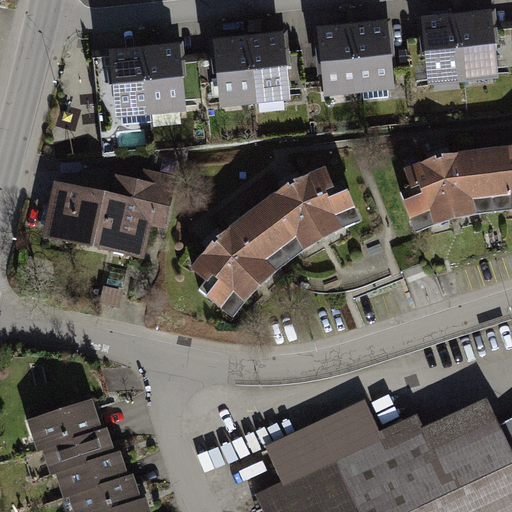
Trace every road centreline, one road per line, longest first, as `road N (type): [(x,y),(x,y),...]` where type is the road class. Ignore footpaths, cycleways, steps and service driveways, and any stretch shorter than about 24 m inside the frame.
road 1 (residential): [(511,304),(331,362),(279,370),(173,362)]
road 2 (unclassified): [(0,197),(46,0)]
road 3 (residential): [(173,362),(0,321)]
road 4 (residential): [(173,362),(168,435),(195,511)]
